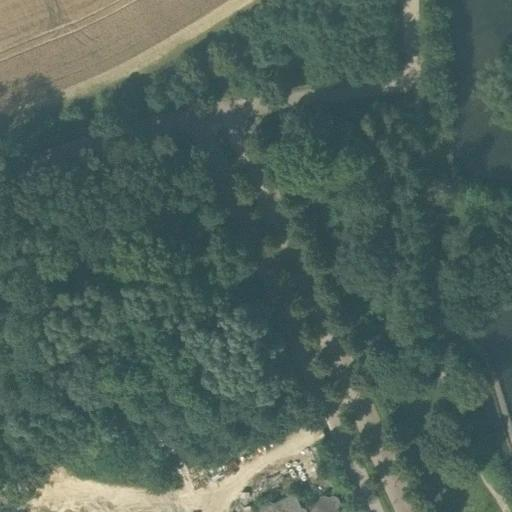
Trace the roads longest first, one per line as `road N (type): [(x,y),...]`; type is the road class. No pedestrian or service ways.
road 1 (residential): [(372,511),(207,143),(179,120)]
road 2 (unclassified): [(0,179),(179,120)]
